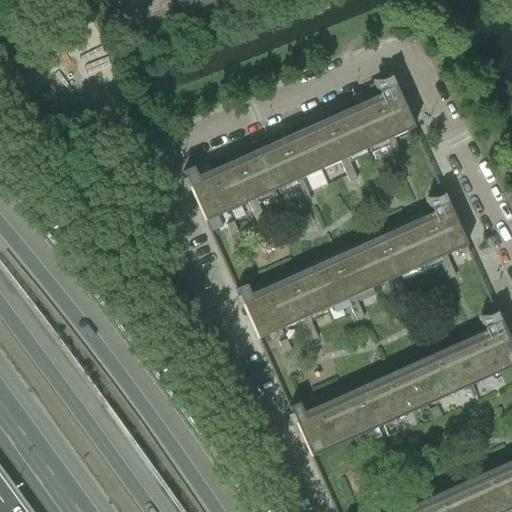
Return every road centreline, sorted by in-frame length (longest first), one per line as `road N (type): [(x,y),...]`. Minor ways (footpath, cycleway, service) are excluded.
road 1 (residential): [(511,244),(423,72),(400,56),(253,112),(141,167)]
road 2 (residential): [(302,511),(141,167)]
road 3 (motorway): [(219,511),(0,228)]
road 4 (motorway): [(149,511),(0,302)]
road 5 (residential): [(141,167),(70,0)]
